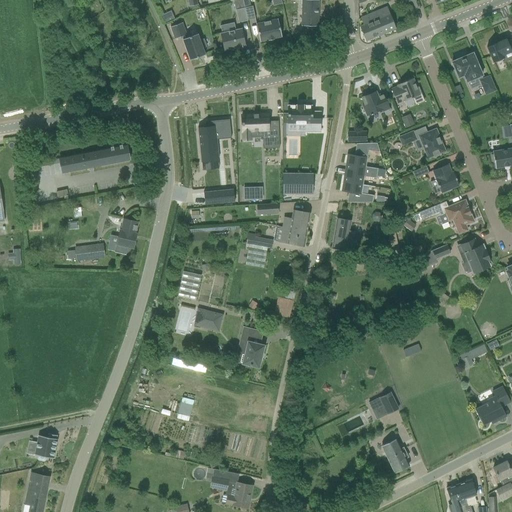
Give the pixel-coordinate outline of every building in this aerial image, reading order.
[(302,0),(302,26),(318,27),(318,0),(302,0)] [(253,6),(244,8),(247,21),(255,19),(253,6)] [(247,21),(244,8),(236,10),(239,22),(247,21)] [(165,22),(175,18),(172,10),(162,14),(165,22)] [(377,11),(360,18),(363,25),(361,26),(366,41),(379,36),(384,33),(395,29),(391,19),(389,14),(380,18),(377,11)] [(278,19),(256,24),(260,42),(268,40),(268,41),(274,39),(282,37),(278,19)] [(204,39),(200,41),(198,34),(187,38),(186,35),(187,35),(182,23),(170,27),(175,39),(182,37),(183,39),(190,60),(205,55),(203,48),(206,47),(204,39)] [(234,23),(221,26),(222,33),(221,34),(224,50),(237,47),(237,49),(242,47),(242,46),(245,46),(241,29),(236,30),(234,23)] [(503,56),(511,51),(511,44),(509,46),(506,39),(496,43),(495,41),(488,44),(489,46),(487,47),(493,63),(504,58),(503,56)] [(482,79),(481,76),(482,75),(473,53),(465,56),(464,55),(459,58),(459,59),(452,62),(458,78),(464,75),(467,82),(478,78),(481,85),(485,95),(496,90),(489,76),(482,79)] [(413,79),(402,83),(403,85),(391,89),(397,103),(403,101),(404,102),(413,98),(415,105),(424,101),(418,87),(416,88),(413,79)] [(389,109),(383,94),(377,96),(376,92),(368,95),(368,94),(363,96),(363,97),(361,98),(364,104),(362,105),(367,116),(370,114),(371,115),(372,115),(371,114),(382,109),(383,112),(389,109)] [(312,112),(312,106),(303,106),(303,105),(297,105),(297,106),(288,106),(288,124),(305,124),(305,131),(320,131),(320,112),(312,112)] [(264,148),(279,147),(278,126),(268,127),(268,121),(267,114),(242,115),(242,132),(250,132),(250,136),(263,135),(264,148)] [(414,125),(412,118),(403,122),(405,128),(414,125)] [(218,159),(216,139),(231,137),(229,121),(208,123),(208,128),(198,129),(201,160),(218,159)] [(436,129),(426,133),(419,136),(428,158),(433,156),(434,157),(440,155),(439,153),(445,151),(441,143),(442,143),(439,137),(436,129)] [(402,146),(417,140),(413,131),(398,137),(402,146)] [(360,132),(347,132),(347,142),(360,142),(360,132)] [(366,168),(366,167),(369,151),(380,152),(377,143),(356,144),(355,155),(348,154),(346,163),(356,165),(356,167),(366,168)] [(93,168),(129,161),(126,145),(60,157),(63,174),(64,174),(64,172),(69,171),(70,173),(89,169),(89,171),(89,169),(93,168),(93,170),(94,170),(93,168)] [(509,166),(511,165),(511,148),(493,152),(493,155),(491,155),(492,162),(494,162),(495,169),(504,167),(509,166)] [(378,169),(366,167),(366,168),(356,167),(356,165),(346,163),(343,183),(353,184),(353,182),(363,184),(364,177),(376,178),(377,176),(378,169)] [(448,164),(432,171),(436,179),(435,179),(436,180),(441,192),(441,193),(443,192),(444,194),(450,191),(449,190),(459,186),(455,176),(453,177),(451,172),(448,164)] [(415,178),(429,173),(426,166),(412,172),(415,178)] [(385,170),(378,169),(377,176),(384,177),(385,170)] [(313,194),(313,174),(283,174),(283,194),(313,194)] [(353,184),(343,183),(341,192),(349,193),(347,203),(372,203),(374,195),(362,194),(363,184),(353,182),(353,184)] [(262,186),(242,186),(243,199),(262,198),(262,186)] [(234,202),(233,189),(205,192),(206,205),(234,202)] [(468,208),(465,200),(448,207),(446,202),(418,212),(422,221),(435,216),(436,217),(446,213),(447,215),(450,213),(459,234),(467,230),(465,225),(473,222),(470,214),(471,214),(468,208)] [(277,213),(277,203),(257,205),(257,214),(277,213)] [(406,204),(400,209),(405,214),(410,209),(406,204)] [(292,218),(290,228),(307,231),(310,213),(293,210),(292,218)] [(350,221),(337,218),(332,248),(350,251),(353,233),(348,232),(350,221)] [(137,234),(135,234),(138,222),(125,219),(122,231),(121,230),(115,251),(125,254),(127,246),(133,248),(137,234)] [(403,225),(412,231),(416,225),(407,219),(403,225)] [(393,223),(373,226),(375,237),(389,235),(395,234),(393,223)] [(277,226),(274,241),(281,242),(304,246),(307,231),(290,228),(277,226)] [(248,233),(246,243),(249,244),(248,248),(266,251),(267,247),(271,248),(272,240),(255,237),(256,234),(248,233)] [(475,239),(460,245),(463,253),(460,254),(464,263),(468,261),(473,273),(490,266),(488,262),(490,261),(485,249),(483,250),(481,245),(478,247),(475,239)] [(104,256),(103,244),(75,247),(76,260),(104,256)] [(421,245),(412,249),(414,256),(424,253),(421,245)] [(447,245),(433,251),(436,259),(450,253),(447,245)] [(401,252),(404,260),(411,257),(408,250),(401,252)] [(182,269),(175,295),(194,300),(201,274),(182,269)] [(286,290),(284,298),(293,300),(295,292),(286,290)] [(293,300),(284,298),(278,297),(273,314),(289,318),(293,301),(293,300)] [(253,301),(249,307),(255,310),(258,304),(253,301)] [(209,321),(221,324),(223,315),(198,308),(194,326),(207,329),(209,321)] [(237,351),(245,353),(241,365),(258,370),(260,361),(261,362),(262,356),(264,347),(251,344),(254,331),(243,328),(237,351)] [(418,344),(410,347),(413,354),(421,351),(418,344)] [(475,348),(479,356),(487,352),(484,344),(475,348)] [(473,365),(471,360),(469,356),(461,359),(460,359),(464,369),(473,365)] [(327,393),(331,387),(325,383),(321,389),(327,393)] [(475,409),(483,425),(497,419),(498,421),(506,417),(501,407),(510,403),(502,387),(492,391),(495,396),(487,400),(488,403),(475,409)] [(379,398),(369,402),(374,411),(383,406),(388,415),(399,409),(391,392),(379,398)] [(408,457),(407,456),(403,448),(400,449),(392,432),(378,439),(395,472),(408,466),(405,458),(408,457)] [(53,458),(57,439),(56,439),(57,435),(48,433),(48,437),(39,435),(35,455),(38,455),(37,458),(38,460),(44,461),(45,460),(46,457),(53,458)] [(137,441),(139,441),(140,446),(145,446),(144,437),(139,438),(136,438),(137,441)] [(506,461),(493,468),(498,480),(499,480),(503,487),(496,490),(499,495),(501,499),(511,493),(511,487),(510,483),(506,476),(511,473),(511,471),(507,462),(506,461)] [(223,479),(225,471),(214,469),(207,468),(205,481),(211,482),(209,487),(226,491),(228,480),(223,479)] [(28,511),(42,511),(50,477),(31,473),(25,504),(30,505),(28,511)] [(476,495),(471,481),(471,480),(464,483),(463,482),(463,483),(461,483),(460,483),(460,484),(454,486),(459,501),(462,511),(471,511),(470,506),(477,504),(474,496),(476,495)] [(233,506),(247,508),(252,486),(238,483),(235,497),(228,495),(226,503),(233,504),(233,506)] [(459,501),(454,486),(446,488),(454,511),(450,511),(462,511),(459,501)] [(496,511),(495,496),(488,497),(488,511),(496,511)]
